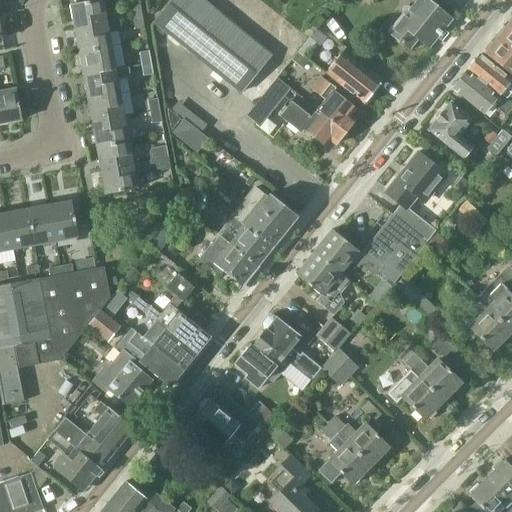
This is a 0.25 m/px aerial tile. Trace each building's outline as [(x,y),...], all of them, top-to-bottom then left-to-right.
[(69,5),(73,30),(120,22),(120,20),(107,22),(102,0),(74,0),(76,4),(69,5)] [(254,104),(272,81),(258,69),(269,55),(201,0),(172,0),(154,23),(240,92),(240,91),(254,104)] [(418,0),(412,8),(408,6),(403,6),(401,10),(401,14),(405,17),(391,35),(410,50),(418,40),(429,48),(451,21),(429,4),(427,6),(419,0),(418,0)] [(130,6),(132,18),(142,16),(139,4),(130,6)] [(142,16),(132,18),(134,29),(144,27),(142,16)] [(73,30),(77,53),(111,47),(108,33),(121,30),(120,22),(73,30)] [(511,27),(508,24),(497,38),(511,50),(511,27)] [(319,46),(327,35),(317,28),(309,38),(319,46)] [(511,50),(497,38),(484,55),(511,76),(511,74),(511,50)] [(281,50),(290,59),(297,51),(288,44),(281,50)] [(77,53),(82,77),(129,68),(128,67),(115,69),(111,47),(77,53)] [(139,53),(141,64),(150,63),(148,51),(139,53)] [(297,51),(290,59),(301,68),(308,60),(297,51)] [(335,61),(326,74),(364,105),(365,103),(368,103),(374,96),(373,93),(381,85),(350,60),(350,58),(343,52),(335,61)] [(481,55),(467,72),(491,92),(494,89),(506,99),(511,91),(511,90),(507,86),(511,81),(481,55)] [(150,63),(141,64),(143,75),(152,74),(150,63)] [(82,77),(86,101),(120,94),(117,79),(130,77),(129,68),(82,77)] [(491,92),(467,72),(451,91),(481,116),(494,101),(499,105),(496,109),(503,116),(511,105),(511,104),(505,100),(506,99),(494,89),(491,92)] [(290,103),(283,98),(290,89),(276,77),(275,77),(272,81),(254,104),(246,115),(254,122),(263,112),(268,116),(275,108),(281,113),(282,114),(280,117),(301,134),(303,131),(325,148),(330,142),(335,146),(345,133),(317,111),(317,110),(301,97),(296,103),(306,110),(307,109),(314,114),(310,118),(291,103),(290,103)] [(325,101),(317,110),(317,111),(345,133),(355,120),(351,117),(355,111),(332,93),(335,89),(320,77),(311,90),(325,101)] [(15,90),(0,92),(0,125),(21,121),(15,90)] [(86,101),(90,124),(124,118),(120,94),(86,101)] [(147,101),(149,112),(159,111),(157,99),(147,101)] [(426,131),(462,160),(473,147),(459,136),(472,120),(450,102),(426,131)] [(159,111),(149,112),(151,124),(161,122),(159,111)] [(90,124),(95,148),(129,142),(124,118),(90,124)] [(498,137),(492,132),(490,130),(482,139),(490,146),(488,148),(498,137)] [(498,137),(488,148),(496,155),(511,137),(503,130),(498,137)] [(95,148),(99,172),(168,159),(165,146),(151,148),(149,152),(149,158),(132,161),(129,142),(95,148)] [(399,207),(392,214),(426,242),(436,231),(406,208),(415,197),(425,205),(447,177),(416,152),(383,194),(399,207)] [(168,159),(99,172),(104,196),(137,190),(134,174),(160,169),(160,170),(170,169),(168,159)] [(269,196),(266,199),(253,187),(244,198),(286,232),(297,218),(269,196)] [(178,190),(184,211),(194,203),(189,188),(178,190)] [(244,198),(230,215),(232,217),(272,249),(286,232),(244,198)] [(71,201),(48,205),(55,241),(77,237),(71,201)] [(487,221),(466,201),(457,209),(479,230),(487,221)] [(48,205),(27,209),(34,245),(55,241),(48,205)] [(27,209),(6,213),(13,249),(34,245),(27,209)] [(6,213),(0,214),(0,251),(13,249),(6,213)] [(331,230),(313,252),(340,274),(350,262),(358,269),(361,265),(374,276),(378,271),(393,283),(426,242),(392,214),(360,254),(357,252),(358,252),(331,230)] [(218,235),(219,236),(219,237),(257,268),(272,249),(232,217),(225,226),(218,235)] [(257,268),(219,237),(211,246),(210,245),(199,259),(212,269),(211,271),(221,279),(225,274),(241,287),(257,268)] [(340,274),(313,252),(295,275),(321,296),(316,301),(324,308),(338,292),(340,293),(349,281),(340,274)] [(71,264),(60,266),(61,274),(73,272),(71,264)] [(38,265),(26,267),(27,275),(39,273),(38,265)] [(60,266),(48,268),(49,276),(61,274),(60,266)] [(88,326),(99,312),(110,299),(104,267),(40,279),(39,278),(0,285),(0,398),(1,405),(24,400),(18,368),(61,360),(88,326)] [(511,272),(508,268),(477,298),(510,332),(511,329),(511,272)] [(7,271),(0,271),(0,280),(8,278),(7,271)] [(166,287),(175,296),(182,301),(192,288),(176,275),(166,287)] [(395,286),(413,304),(422,294),(404,276),(395,286)] [(209,338),(169,306),(161,315),(151,307),(150,303),(132,289),(125,298),(132,304),(196,355),(209,338)] [(510,332),(477,298),(469,289),(461,297),(475,311),(459,326),(472,339),(476,335),(491,351),(510,332)] [(158,337),(151,346),(183,371),(196,355),(132,304),(126,311),(158,337)] [(99,312),(88,326),(108,342),(119,329),(99,312)] [(289,363),(297,371),(310,382),(318,373),(290,349),(299,338),(272,314),(266,315),(261,321),(261,327),(264,330),(259,336),(289,363)] [(331,318),(323,327),(342,343),(350,333),(331,318)] [(342,343),(323,327),(315,337),(334,353),(342,343)] [(118,347),(122,350),(134,360),(169,388),(183,371),(151,346),(144,356),(128,343),(136,333),(132,329),(118,347)] [(457,352),(441,335),(431,345),(446,362),(457,352)] [(259,336),(252,344),(249,341),(243,342),(237,348),(237,354),(231,362),(247,376),(244,378),(258,389),(266,379),(271,383),(289,363),(259,336)] [(410,371),(418,379),(418,378),(442,401),(461,382),(437,359),(428,368),(416,355),(415,356),(407,348),(397,358),(398,359),(410,370),(410,371)] [(134,360),(122,350),(110,365),(107,363),(91,381),(105,393),(108,390),(130,408),(152,381),(131,363),(134,360)] [(339,350),(330,359),(348,377),(357,367),(339,350)] [(348,377),(330,359),(319,370),(337,387),(348,377)] [(403,378),(410,371),(410,370),(398,359),(391,366),(403,378)] [(291,379),(304,390),(310,382),(297,371),(291,379)] [(418,378),(418,379),(400,397),(423,420),(442,401),(418,378)] [(258,424),(216,390),(207,401),(205,399),(187,420),(189,422),(183,428),(197,440),(201,435),(217,449),(230,433),(242,443),(258,424)] [(101,417),(86,435),(111,455),(132,429),(100,403),(94,410),(101,417)] [(335,416),(327,423),(369,465),(388,446),(365,423),(356,432),(347,424),(345,426),(335,416)] [(66,418),(55,431),(100,468),(111,455),(86,435),(66,418)] [(266,430),(284,448),(292,441),(274,423),(266,430)] [(369,465),(327,423),(320,430),(330,440),(327,443),(337,451),(327,461),(328,461),(318,470),(329,482),(339,473),(350,484),(369,465)] [(100,468),(55,431),(54,431),(47,440),(64,454),(54,468),(67,478),(68,476),(84,489),(100,468)] [(39,451),(30,461),(37,466),(45,456),(39,451)] [(313,499),(305,491),(298,484),(308,475),(290,457),(275,471),(279,475),(272,482),(281,491),(270,502),(279,511),(313,511),(315,510),(309,503),(313,499)] [(511,467),(504,460),(487,478),(511,503),(511,467)] [(0,484),(0,511),(36,511),(43,510),(31,474),(0,484)] [(511,511),(511,503),(487,478),(469,495),(485,511),(511,511)] [(176,510),(175,509),(152,490),(145,499),(124,482),(99,511),(188,511),(190,510),(182,502),(176,510)] [(234,511),(237,510),(236,509),(226,500),(230,495),(221,486),(206,502),(217,511),(234,511)]
